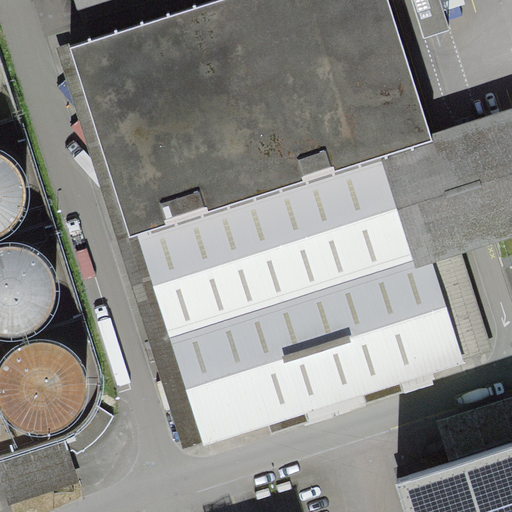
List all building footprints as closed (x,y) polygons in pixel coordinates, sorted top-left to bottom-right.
[(435,144),(389,0),(221,0),(69,48),(130,240),(138,238),(389,158),(423,148),(435,144)] [(511,0),(439,0),(470,95),(511,81),(511,0)] [(511,111),(483,121),(511,213),(511,111)] [(511,213),(483,121),(435,144),(423,148),(389,158),(422,260),(429,258),(511,231),(511,213)] [(8,156),(0,156),(0,250),(11,249),(26,241),(37,229),(44,206),(43,190),(35,175),(23,163),(8,156)] [(389,158),(138,238),(170,336),(420,251),(389,158)] [(420,251),(170,336),(200,439),(460,359),(429,258),(422,260),(420,251)] [(4,260),(0,263),(0,336),(4,340),(25,347),(42,346),(57,339),(69,327),(77,305),(76,288),(69,273),(51,257),(35,253),(19,254),(4,260)] [(65,348),(49,350),(34,357),(22,369),(15,385),(14,402),(18,418),(24,427),(36,438),(52,445),(71,445),(87,439),(100,429),(108,414),(111,391),(106,375),(96,361),(82,352),(65,348)] [(452,466),(396,484),(404,511),(511,511),(511,398),(438,422),(452,466)] [(0,467),(6,464),(13,456),(17,446),(17,435),(14,425),(7,416),(0,412),(0,467)]
